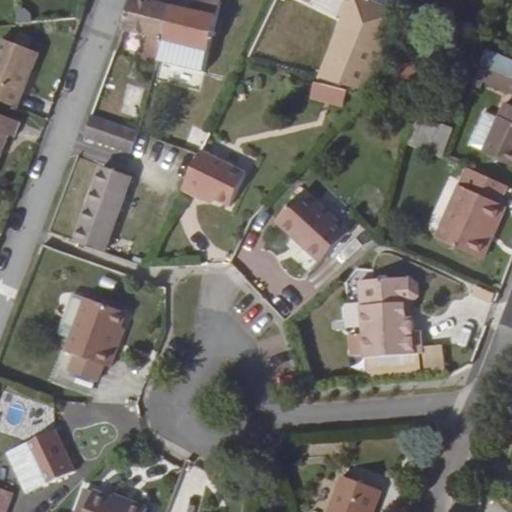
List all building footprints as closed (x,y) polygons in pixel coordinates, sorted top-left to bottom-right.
[(135,0),(134,6),(125,32),(148,37),(145,48),(160,51),(164,41),(174,6),(167,5),(168,0),(135,0)] [(174,6),(164,41),(207,50),(219,0),(195,0),(192,10),(174,6)] [(367,6),(369,0),(343,0),(342,4),(319,52),(352,69),(378,12),(367,6)] [(378,12),(389,17),(395,0),(394,0),(369,0),(367,6),(378,12)] [(9,39),(0,61),(0,97),(25,108),(36,81),(33,78),(37,69),(40,70),(46,54),(9,39)] [(160,51),(145,48),(142,61),(157,64),(160,51)] [(509,62),(481,53),(476,67),(505,76),(509,62)] [(511,91),(511,78),(505,76),(476,67),(472,79),(511,91)] [(336,106),(340,91),(308,82),(304,97),(336,106)] [(511,161),(511,104),(498,100),(482,152),(511,161)] [(27,121),(0,110),(0,171),(14,135),(21,138),(27,121)] [(442,159),(453,130),(415,117),(405,146),(442,159)] [(97,119),(90,141),(135,154),(141,134),(97,119)] [(141,134),(135,154),(138,154),(144,135),(141,134)] [(203,154),(186,192),(199,198),(202,192),(214,198),(233,207),(249,172),(204,152),(203,154)] [(108,171),(82,248),(113,257),(138,181),(108,171)] [(502,202),(509,183),(474,171),(466,192),(460,190),(440,238),(487,257),(508,204),(502,202)] [(202,192),(199,198),(212,204),(214,198),(202,192)] [(335,250),(346,235),(303,201),(277,236),(299,253),(301,249),(311,255),(308,260),(324,272),(339,254),(335,250)] [(351,238),(346,235),(335,250),(339,254),(351,238)] [(301,249),(299,253),(308,260),(311,255),(301,249)] [(369,362),(426,355),(423,333),(417,333),(414,316),(407,317),(405,305),(413,304),(418,296),(417,284),(408,278),(356,286),(364,340),(351,341),(354,364),(369,362)] [(78,376),(82,378),(104,385),(107,386),(112,370),(119,373),(125,354),(120,353),(128,329),(133,314),(91,301),(73,358),(82,361),(78,376)] [(407,317),(414,316),(413,304),(405,305),(407,317)] [(133,331),(128,329),(120,353),(125,354),(133,331)] [(429,375),(426,355),(369,362),(371,382),(429,375)] [(104,385),(82,378),(77,392),(100,399),(104,385)] [(39,458),(51,487),(82,474),(64,431),(15,452),(21,465),(39,458)] [(34,494),(51,487),(39,458),(21,465),(34,494)] [(372,511),(380,492),(342,478),(329,511),(372,511)] [(0,489),(0,511),(6,511),(13,495),(0,489)] [(119,498),(100,491),(92,511),(148,511),(151,508),(121,495),(119,498)]
